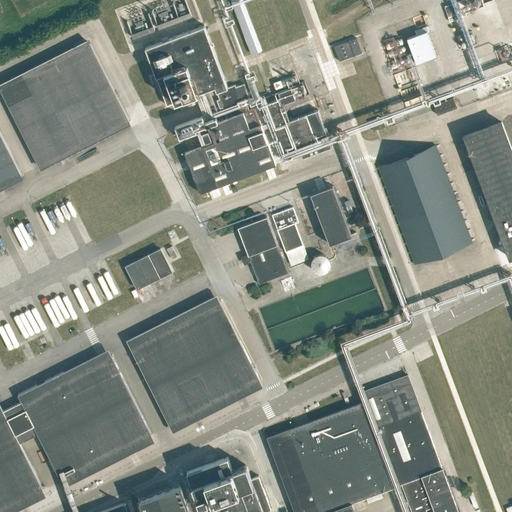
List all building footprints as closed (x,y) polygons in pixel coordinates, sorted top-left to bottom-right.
[(243,0),(231,0),(234,7),(251,54),(262,50),(245,3),(243,0)] [(449,17),(457,14),(459,13),(455,3),(445,7),(449,17)] [(281,99),(249,110),(247,104),(251,102),(244,83),(238,86),(236,86),(236,85),(229,87),(206,25),(147,47),(168,105),(216,87),(217,92),(227,118),(207,125),(204,117),(176,127),(180,138),(197,132),(202,146),(185,152),(199,192),(275,165),(258,120),(268,116),(284,161),(301,155),(302,157),(331,147),(317,111),(289,121),(283,104),(296,99),(291,88),(279,93),(281,99)] [(334,47),(339,62),(362,53),(357,39),(334,47)] [(422,40),(407,41),(408,53),(423,52),(422,40)] [(0,89),(39,167),(129,122),(90,44),(0,89)] [(270,77),(284,72),(279,60),(266,65),(270,77)] [(382,118),(370,123),(373,131),(385,127),(382,118)] [(465,137),(509,257),(511,256),(511,145),(504,123),(465,137)] [(0,186),(21,176),(0,133),(0,186)] [(381,169),(414,261),(416,260),(417,261),(470,242),(469,241),(471,240),(437,148),(436,148),(435,148),(382,167),(382,168),(381,169)] [(330,245),(352,237),(333,186),(312,194),(330,245)] [(267,213),(264,207),(248,214),(251,220),(267,213)] [(303,245),(296,226),(295,223),(299,222),(294,208),(272,216),(285,252),(303,245)] [(259,284),(288,274),(267,217),(238,228),(259,284)] [(126,266),(137,289),(172,271),(160,249),(126,266)] [(330,267),(330,264),(330,260),(329,258),(327,256),(325,255),(323,254),(321,254),(319,254),(317,255),(314,257),(313,258),(312,260),(311,262),(311,265),(312,267),(313,269),(314,270),(317,272),(319,273),(321,273),(323,273),(325,272),(327,271),(329,269),(330,267)] [(130,348),(169,425),(259,380),(220,302),(130,348)] [(14,339),(4,321),(0,323),(0,335),(4,344),(14,339)] [(22,402),(38,434),(61,480),(151,434),(110,353),(20,398),(22,402)] [(326,511),(402,485),(411,511),(421,511),(434,508),(435,511),(457,511),(408,376),(359,394),(362,403),(268,437),(294,511),(326,511)] [(38,434),(22,402),(3,411),(19,443),(38,434)] [(19,443),(3,411),(1,408),(0,408),(0,510),(42,489),(19,443)] [(193,485),(202,511),(270,511),(256,470),(247,473),(245,466),(233,471),(228,456),(187,471),(192,485),(193,485)] [(192,511),(182,484),(140,499),(144,511),(128,511),(126,504),(103,511),(192,511)] [(328,511),(356,511),(353,503),(328,511)]
